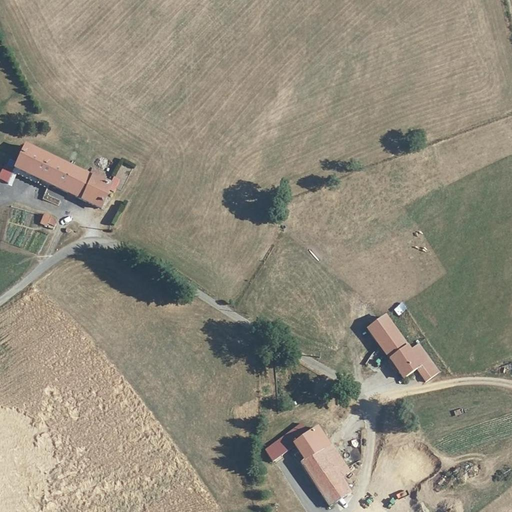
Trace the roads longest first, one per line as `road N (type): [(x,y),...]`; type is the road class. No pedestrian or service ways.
road 1 (unclassified): [(327,511),(347,504),(371,474),(368,404),(332,372),(113,243),(70,249),(0,299)]
road 2 (track): [(368,404),(492,378),(511,385)]
